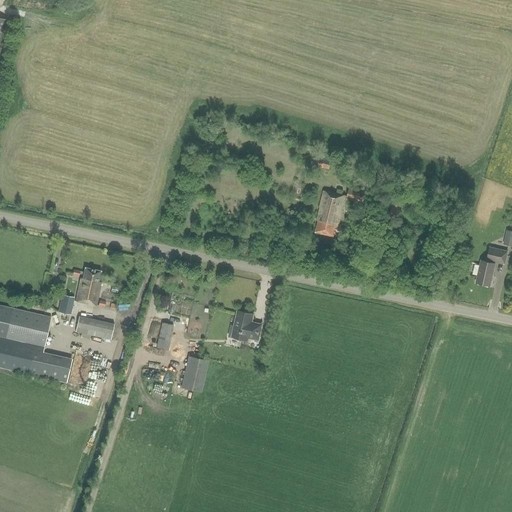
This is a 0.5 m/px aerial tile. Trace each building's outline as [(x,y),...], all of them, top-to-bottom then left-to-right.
[(0,71),(11,21),(0,19),(0,71)] [(310,164),(329,169),(331,160),(313,155),(310,164)] [(365,204),(368,191),(350,187),(347,199),(365,204)] [(344,234),(345,229),(340,228),(341,226),(338,225),(346,196),(324,191),(316,221),(318,221),(316,232),(333,236),(334,232),(344,234)] [(511,245),(511,231),(506,231),(503,244),(511,245)] [(505,264),(508,251),(490,247),(487,261),(481,260),(476,283),(490,286),(496,262),(505,264)] [(99,282),(101,271),(85,268),(83,278),(82,278),(77,302),(96,306),(101,282),(99,282)] [(173,291),(166,290),(164,298),(171,300),(173,291)] [(71,314),(74,298),(63,295),(59,312),(71,314)] [(52,317),(0,305),(0,368),(28,375),(35,345),(44,348),(52,317)] [(259,341),(263,325),(252,322),(254,314),(237,310),(234,326),(231,325),(228,337),(248,342),(249,339),(259,341)] [(111,339),(114,324),(79,316),(76,331),(111,339)] [(168,350),(173,325),(162,323),(157,348),(168,350)] [(201,392),(208,361),(189,356),(182,388),(201,392)]
